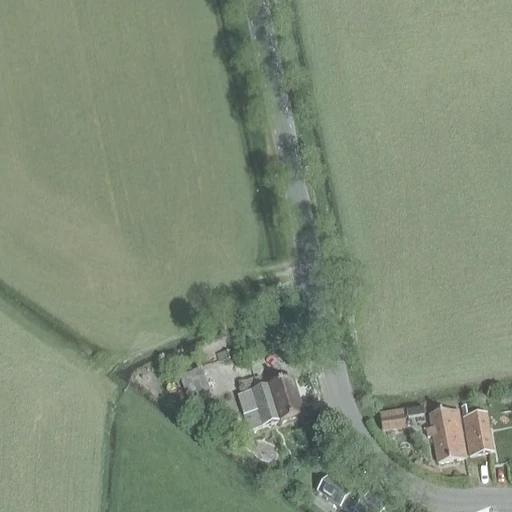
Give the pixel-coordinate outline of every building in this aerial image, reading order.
[(211,401),(200,371),(179,379),(190,408),(211,401)] [(303,417),(291,380),(265,388),(266,389),(230,400),(244,443),(260,438),(258,431),(277,425),(278,425),(303,417)] [(465,460),(457,412),(428,417),(437,466),(465,460)] [(484,416),(462,420),(469,459),(491,455),(484,416)] [(405,430),(404,418),(379,421),(381,433),(405,430)] [(353,500),(325,479),(315,493),(339,510),(339,509),(343,511),(382,511),(386,507),(367,493),(363,499),(357,495),(353,500)]
